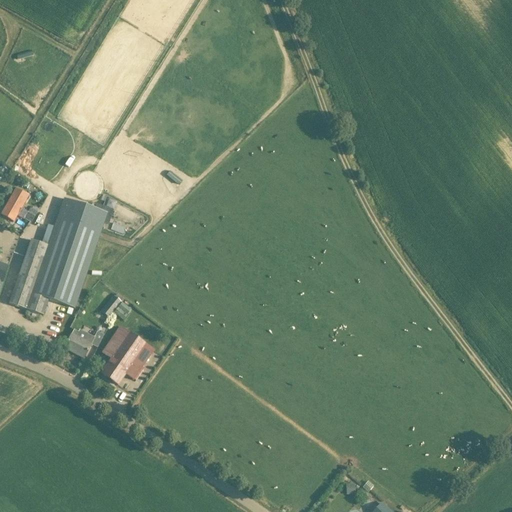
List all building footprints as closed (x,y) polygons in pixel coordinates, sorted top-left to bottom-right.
[(18,60),(33,55),(31,50),(16,55),(18,60)] [(66,164),(59,174),(64,177),(70,167),(66,164)] [(9,202),(21,209),(28,195),(16,188),(9,202)] [(74,309),(107,214),(64,199),(48,247),(31,241),(9,304),(43,316),(48,300),(74,309)] [(21,209),(9,202),(1,215),(13,222),(21,209)] [(32,222),(35,216),(28,212),(25,218),(32,222)] [(0,289),(8,266),(0,263),(0,289)] [(101,312),(107,317),(104,324),(108,326),(109,324),(107,322),(122,303),(121,303),(123,299),(117,294),(115,297),(113,296),(101,312)] [(120,328),(118,331),(102,354),(112,360),(102,375),(118,386),(125,374),(134,380),(154,351),(120,328)] [(84,359),(92,344),(95,338),(80,330),(79,333),(74,330),(64,349),(84,359)]
